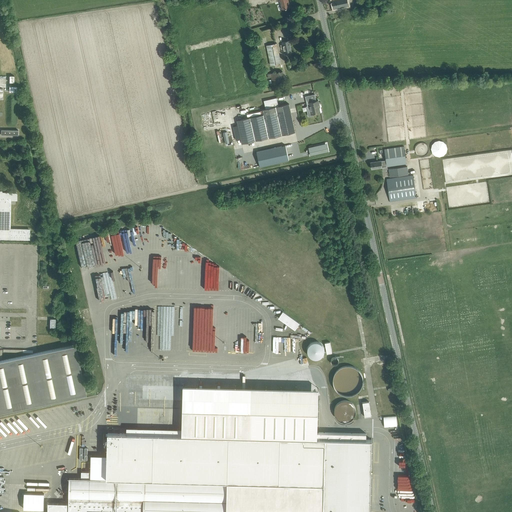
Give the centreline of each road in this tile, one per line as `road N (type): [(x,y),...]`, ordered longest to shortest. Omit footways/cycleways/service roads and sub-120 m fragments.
road 1 (tertiary): [(432,511),(319,0)]
road 2 (unknown): [(263,365),(313,373),(330,425),(377,430),(395,511)]
road 3 (unknown): [(111,307),(98,268),(113,258),(143,252),(150,296)]
road 4 (unknown): [(0,445),(76,430),(109,396)]
